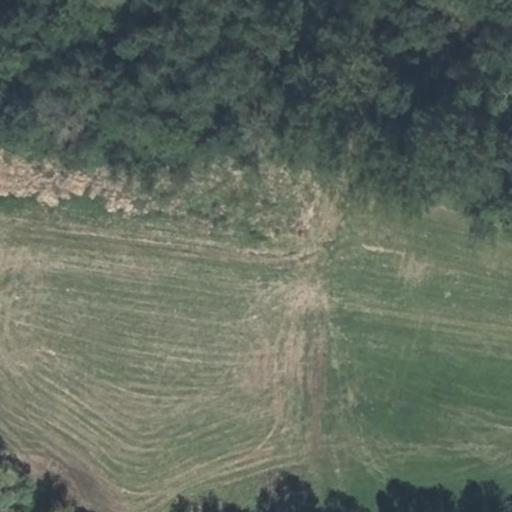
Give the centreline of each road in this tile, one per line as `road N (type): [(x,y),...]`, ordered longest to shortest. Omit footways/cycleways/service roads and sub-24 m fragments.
road 1 (track): [(335,237),(295,229),(0,232)]
road 2 (track): [(335,237),(411,0)]
